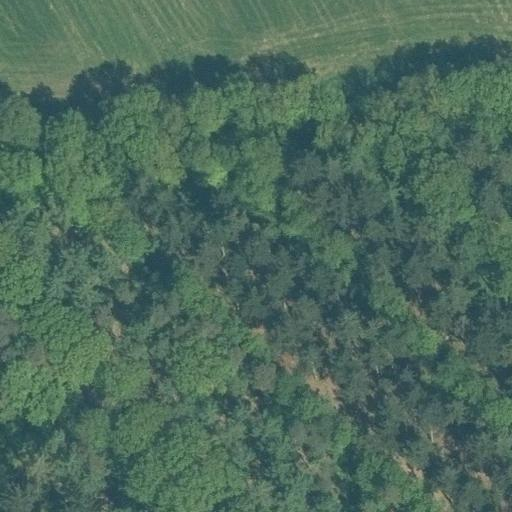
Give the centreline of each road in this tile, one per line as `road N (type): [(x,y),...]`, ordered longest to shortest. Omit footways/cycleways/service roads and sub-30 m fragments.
road 1 (track): [(0,173),(511,135)]
road 2 (track): [(192,511),(0,301)]
road 3 (track): [(0,504),(101,410)]
